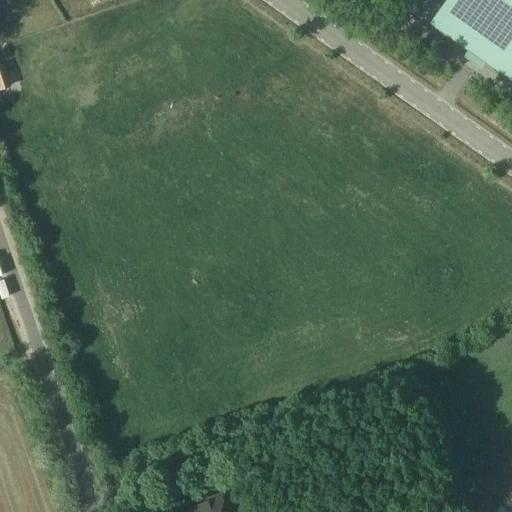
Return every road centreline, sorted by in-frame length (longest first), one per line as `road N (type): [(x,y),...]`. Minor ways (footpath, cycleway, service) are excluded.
road 1 (unclassified): [(97,511),(0,232)]
road 2 (tertiary): [(511,163),(282,0)]
